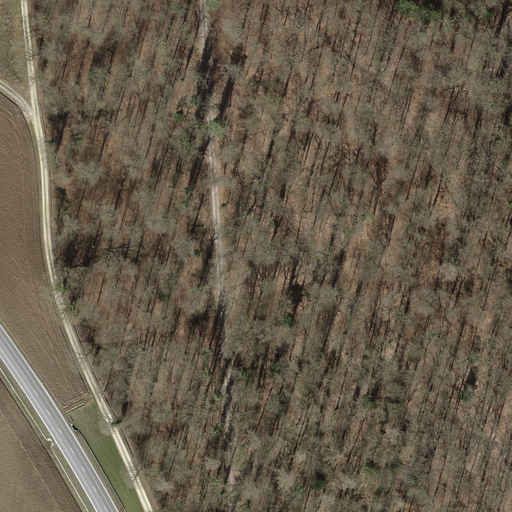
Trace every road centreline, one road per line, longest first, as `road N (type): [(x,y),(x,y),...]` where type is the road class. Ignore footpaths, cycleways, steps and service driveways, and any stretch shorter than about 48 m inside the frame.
road 1 (track): [(149,511),(56,294),(23,0)]
road 2 (track): [(235,511),(202,0)]
road 3 (secondary): [(0,339),(109,511)]
